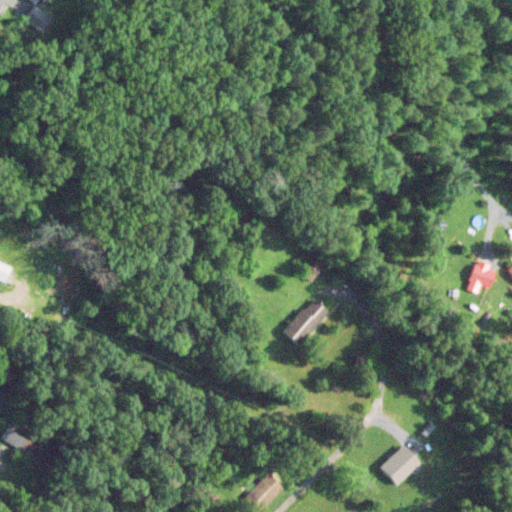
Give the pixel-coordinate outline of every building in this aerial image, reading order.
[(298,272),(310,281),(323,262),(310,254),(298,272)] [(0,279),(3,281),(9,267),(0,262),(0,279)] [(496,270),(474,264),(469,282),(492,287),(496,270)] [(281,330),(297,345),(328,311),(312,296),(281,330)] [(8,384),(0,378),(0,396),(0,397),(8,384)] [(1,439),(47,461),(56,441),(11,419),(1,439)] [(282,486),(267,471),(243,496),(258,511),(282,486)]
